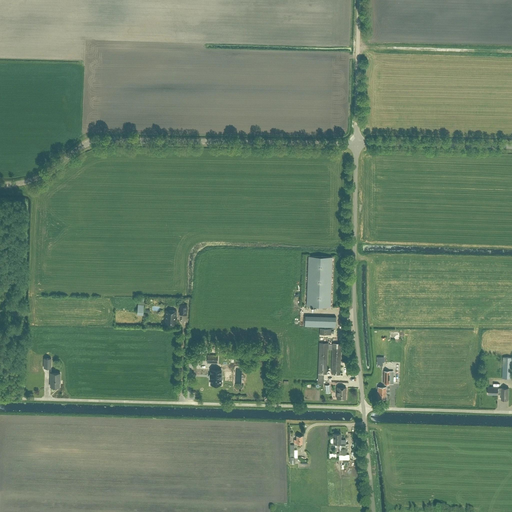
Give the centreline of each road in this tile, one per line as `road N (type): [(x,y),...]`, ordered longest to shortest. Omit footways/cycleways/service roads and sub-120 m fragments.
road 1 (unclassified): [(0,183),(32,179),(105,139),(355,144)]
road 2 (unclassified): [(362,408),(0,398)]
road 3 (unclassified): [(362,408),(352,267),(355,144)]
road 4 (unclassified): [(511,144),(355,144)]
road 5 (unclassified): [(511,412),(362,408)]
road 6 (unclassified): [(355,144),(358,0)]
